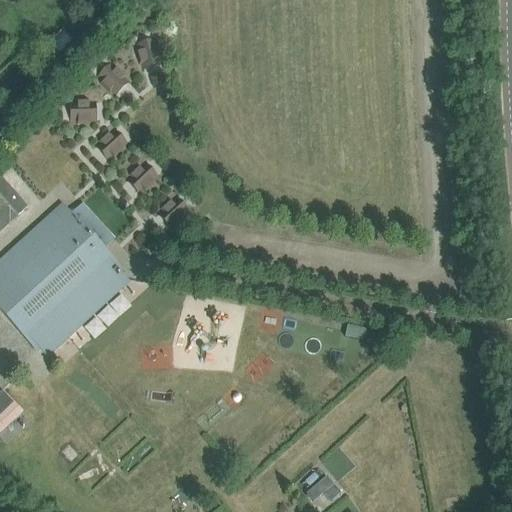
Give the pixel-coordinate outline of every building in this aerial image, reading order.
[(137,52),(135,52),(138,65),(140,65),(142,71),(162,66),(160,61),(162,60),(158,44),(157,45),(155,40),(135,45),(137,52)] [(111,64),(96,78),(101,83),(99,84),(109,94),(111,93),(115,97),(129,82),(125,78),(127,77),(116,66),(115,67),(111,64)] [(75,103),(69,103),(70,123),(76,123),(76,124),(91,124),(91,122),(97,122),(96,102),(89,102),(89,101),(75,101),(75,103)] [(99,143),(94,147),(108,162),(112,158),(114,160),(125,149),(124,148),(128,144),(114,129),(109,133),(108,132),(98,141),(99,143)] [(129,177),(125,181),(140,196),(144,191),(145,193),(155,183),(154,181),(158,177),(145,163),(140,167),(139,166),(128,176),(129,177)] [(1,178),(0,178),(0,195),(18,216),(27,208),(1,178)] [(160,211),(157,214),(170,229),(175,225),(176,227),(187,217),(185,215),(190,211),(177,196),(171,201),(170,200),(159,209),(160,211)] [(102,252),(115,241),(83,205),(70,216),(60,206),(0,259),(0,311),(37,351),(39,349),(48,359),(130,284),(102,252)] [(347,326),(345,338),(364,342),(367,331),(347,326)] [(3,392),(0,395),(0,433),(22,413),(14,404),(3,392)] [(171,422),(183,410),(166,392),(153,403),(171,422)] [(325,479),(306,495),(313,503),(323,494),(330,503),(339,495),(325,479)]
